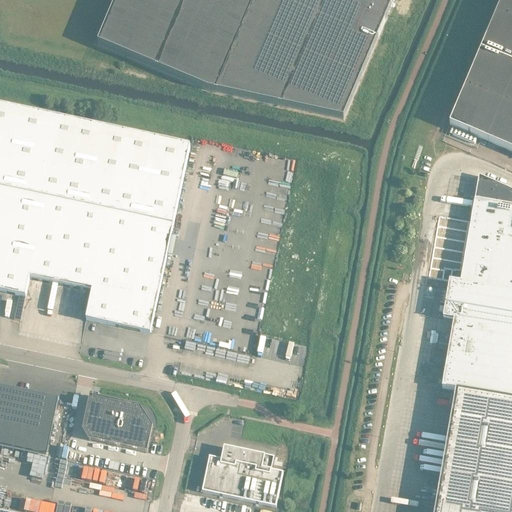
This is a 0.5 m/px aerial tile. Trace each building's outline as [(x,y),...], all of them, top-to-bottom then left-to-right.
[(116,0),(98,43),(208,90),(280,105),(343,119),(393,0),(116,0)] [(511,0),(501,0),(449,124),(511,150),(511,0)] [(0,106),(0,290),(26,296),(30,277),(92,290),(86,320),(150,333),(190,147),(0,106)] [(511,511),(511,190),(479,175),(460,283),(449,281),(443,318),(454,320),(446,363),(442,388),(456,390),(453,405),(434,511),(511,511)] [(59,399),(0,386),(0,427),(50,438),(59,399)] [(90,396),(82,430),(89,440),(147,452),(153,426),(140,406),(90,396)] [(209,457),(202,492),(276,507),(283,473),(272,470),(274,458),(229,448),(226,460),(209,457)] [(110,460),(108,468),(118,470),(119,462),(110,460)]
